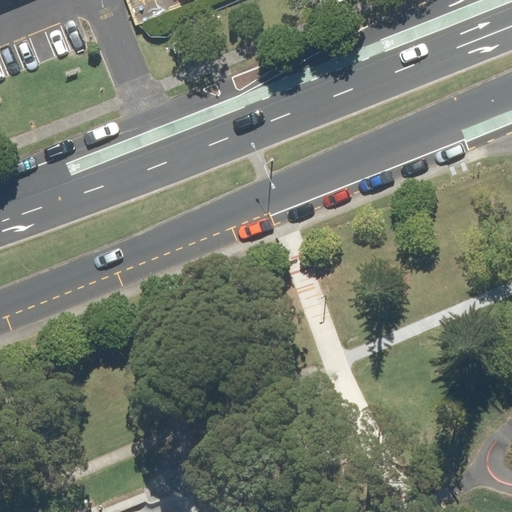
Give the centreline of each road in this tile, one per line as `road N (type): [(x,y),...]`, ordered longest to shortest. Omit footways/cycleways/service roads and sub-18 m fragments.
road 1 (secondary): [(511,108),(0,307)]
road 2 (secondary): [(0,198),(509,0)]
